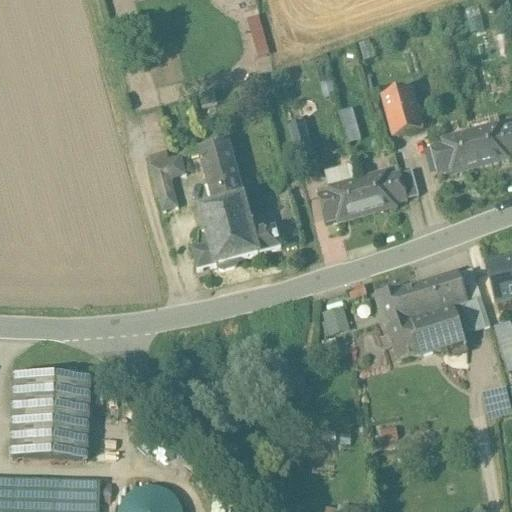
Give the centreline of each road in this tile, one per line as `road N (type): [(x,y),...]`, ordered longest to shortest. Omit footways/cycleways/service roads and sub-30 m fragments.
road 1 (tertiary): [(119,335),(295,301),(511,221)]
road 2 (unclassified): [(276,511),(139,385),(119,335)]
